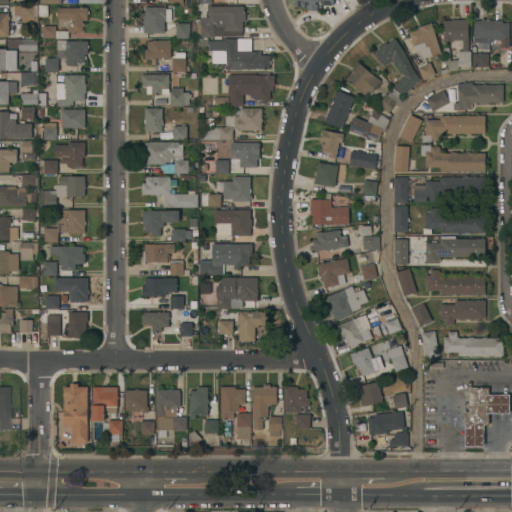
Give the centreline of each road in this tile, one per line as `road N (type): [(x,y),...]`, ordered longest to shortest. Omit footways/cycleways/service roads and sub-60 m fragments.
road 1 (residential): [(347,474),(335,398),(290,282),(280,189),(290,124),(317,65),(340,36),(400,0)]
road 2 (residential): [(117,359),(115,0)]
road 3 (residential): [(319,362),(0,359)]
road 4 (primary): [(39,497),(271,497)]
road 5 (primary): [(142,474),(0,472)]
road 6 (residential): [(39,497),(40,359)]
road 7 (primary): [(347,474),(213,474)]
